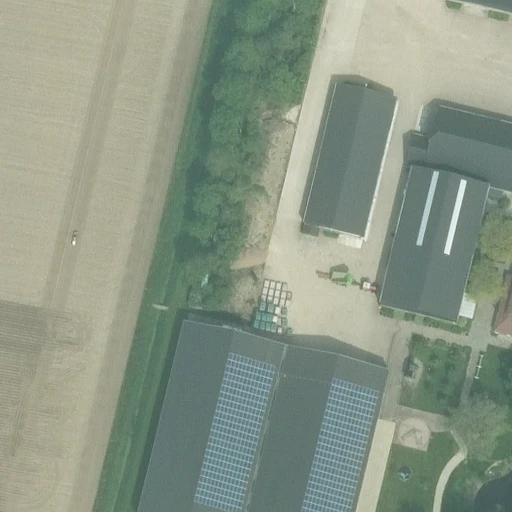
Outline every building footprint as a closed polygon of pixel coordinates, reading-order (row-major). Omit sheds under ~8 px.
[(511,17),(511,0),(447,0),(447,2),(511,17)] [(337,89),(304,229),(302,235),(319,239),(320,232),(364,243),(397,103),(337,89)] [(490,191),(492,191),(492,195),(502,198),(503,194),(511,196),(511,128),(439,111),(431,142),(413,137),(405,170),(412,172),(380,310),(458,328),(490,191)] [(511,281),(509,281),(497,332),(511,335),(511,281)] [(164,511),(348,511),(386,373),(195,322),(149,508),(164,511)]
